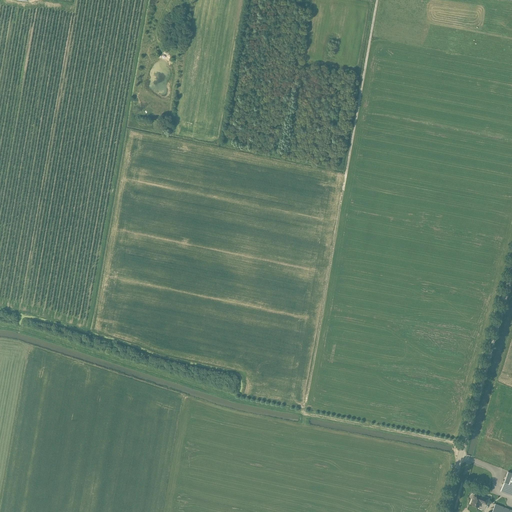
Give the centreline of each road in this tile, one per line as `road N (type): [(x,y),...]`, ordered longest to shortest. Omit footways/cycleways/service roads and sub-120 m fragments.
road 1 (track): [(462,444),(240,401),(0,326)]
road 2 (track): [(376,0),(302,413)]
road 3 (unclassified): [(445,511),(511,266)]
